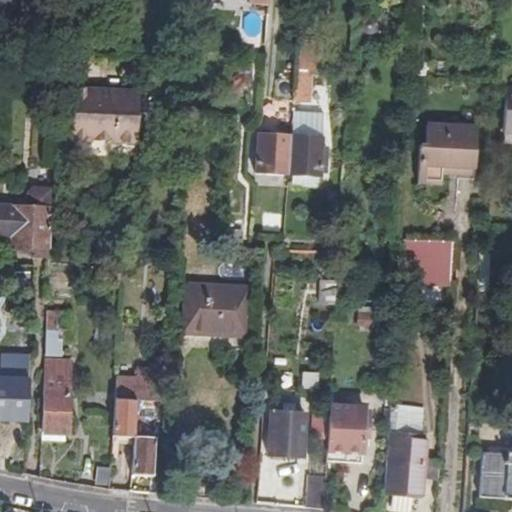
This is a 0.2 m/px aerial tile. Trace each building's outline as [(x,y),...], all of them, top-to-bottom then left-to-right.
[(0,0),(0,28),(7,29),(8,0),(0,0)] [(240,12),(239,42),(250,43),(252,13),(240,12)] [(299,57),(298,92),(312,92),(314,58),(299,57)] [(511,92),(504,92),(502,135),(511,135),(511,92)] [(137,95),(97,93),(97,98),(69,96),(67,140),(134,145),(137,95)] [(295,131),(294,171),(325,173),(329,108),(298,108),(295,131)] [(459,168),(458,174),(474,175),(476,128),(426,125),(425,150),(420,149),(417,183),(440,184),(441,173),(442,167),(459,168)] [(252,169),(294,171),(295,131),(256,129),(252,169)] [(46,248),(48,194),(42,188),(30,187),(25,192),(25,206),(0,204),(0,235),(8,236),(7,245),(28,247),(28,256),(41,256),(41,248),(46,248)] [(431,282),(451,283),(454,244),(398,241),(397,266),(431,268),(431,282)] [(395,280),(431,282),(431,268),(397,266),(395,280)] [(183,329),(218,331),(221,280),(185,278),(183,329)] [(221,280),(218,331),(249,333),(253,282),(221,280)] [(332,302),(332,280),(316,281),(317,302),(332,302)] [(447,328),(449,306),(439,305),(437,327),(447,328)] [(0,416),(22,418),(24,359),(0,359),(0,416)] [(39,362),(34,438),(60,439),(60,433),(62,432),(66,363),(39,362)] [(136,397),(162,399),(163,369),(138,368),(136,379),(115,378),(112,434),(135,435),(136,397)] [(299,389),(316,389),(317,373),(299,373),(299,389)] [(327,427),(328,405),(312,404),(311,426),(327,427)] [(362,407),(328,405),(327,427),(325,452),(325,463),(360,464),(360,453),(360,437),(370,437),(372,414),(361,413),(362,407)] [(304,416),(273,413),(270,455),(302,457),(304,416)] [(154,436),(135,435),(132,474),(153,474),(154,436)] [(421,443),(384,441),(380,495),(379,511),(415,511),(419,497),(419,479),(420,458),(421,443)] [(511,500),(511,453),(480,452),(476,498),(511,500)] [(419,479),(435,480),(436,459),(420,458),(419,479)] [(109,484),(109,466),(98,466),(98,483),(109,484)] [(305,506),(322,508),(324,477),(307,476),(305,506)]
